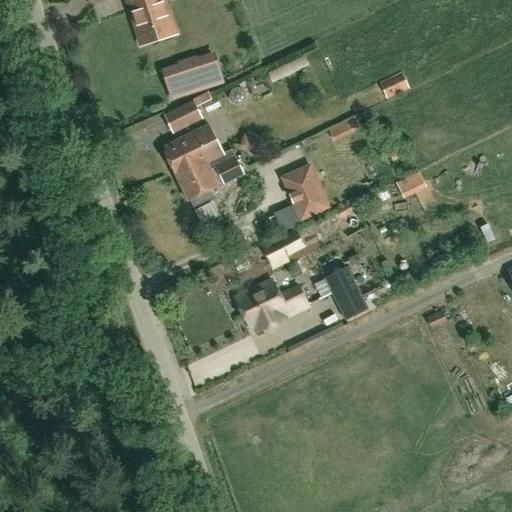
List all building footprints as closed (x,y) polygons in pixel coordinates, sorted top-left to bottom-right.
[(164,0),(127,0),(142,44),(175,33),(164,0)] [(173,98),(222,82),(213,55),(164,71),(173,98)] [(387,98),(409,88),(402,72),(380,82),(387,98)] [(273,75),(248,81),(251,91),(275,84),(273,75)] [(174,131),(203,117),(194,99),(165,113),(174,131)] [(328,130),(334,144),(360,133),(354,119),(328,130)] [(233,149),(223,153),(209,123),(174,140),(176,145),(164,151),(167,157),(166,161),(169,166),(172,168),(177,179),(174,170),(183,165),(186,171),(195,167),(199,172),(235,155),(233,149)] [(244,147),(250,167),(262,163),(256,144),(244,147)] [(177,179),(187,201),(190,199),(194,207),(214,198),(210,190),(244,174),(235,155),(199,172),(195,167),(186,171),(183,165),(174,170),(177,179)] [(281,177),(301,222),(331,208),(311,163),(281,177)] [(403,182),(408,197),(431,190),(426,174),(403,182)] [(340,222),(359,212),(353,200),(334,210),(340,222)] [(322,275),(343,317),(365,306),(344,265),(322,275)] [(277,294),(269,278),(233,297),(248,326),(259,321),(262,327),(276,320),(275,319),(306,303),(296,284),(277,294)]
